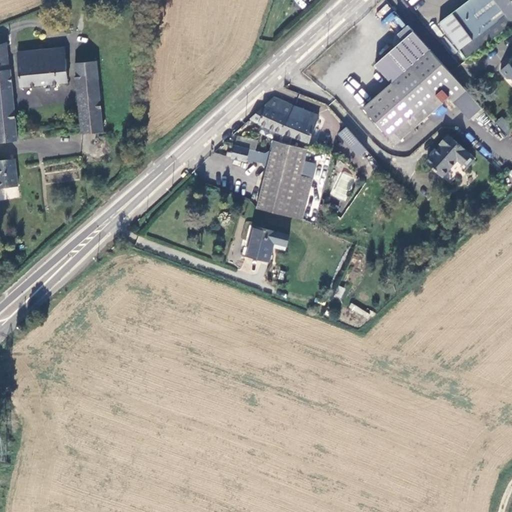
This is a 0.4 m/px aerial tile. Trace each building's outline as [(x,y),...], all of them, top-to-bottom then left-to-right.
[(470,58),(511,25),(511,0),(470,0),(442,22),(470,58)] [(471,121),(484,108),(411,25),(401,34),(407,40),(378,65),(395,84),(367,109),(398,143),(451,98),(471,121)] [(63,50),(17,54),(21,85),(65,82),(63,50)] [(511,63),(511,62),(502,70),(509,78),(511,77),(511,63)] [(80,134),(102,132),(94,63),(74,65),(80,134)] [(0,142),(16,141),(9,71),(7,71),(0,71),(0,142)] [(352,94),(360,85),(352,77),(344,86),(352,94)] [(353,96),(361,104),(369,96),(361,88),(353,96)] [(295,108),(275,98),(271,102),(266,111),(262,109),(249,120),(282,135),(283,133),(295,108)] [(319,118),(295,108),(283,133),(308,143),(319,118)] [(368,153),(347,130),(340,137),(360,159),(368,153)] [(444,146),(429,163),(445,177),(460,160),(466,165),(473,155),(450,136),(443,145),(444,146)] [(254,162),(260,143),(236,139),(230,160),(251,164),(252,162),(254,162)] [(278,152),(281,143),(279,143),(273,141),(272,144),(271,151),(278,152)] [(266,168),(256,209),(255,211),(288,218),(299,179),(305,160),(293,156),(296,147),(281,143),(278,152),(271,151),(272,144),(260,143),(254,162),(261,164),(264,168),(266,168)] [(0,188),(17,187),(15,165),(14,160),(0,161),(0,188)] [(310,182),(299,179),(288,218),(300,221),(310,182)] [(341,210),(333,207),(330,213),(338,217),(341,210)] [(286,234),(252,228),(248,256),(269,261),(273,242),(284,244),(286,234)] [(340,278),(334,297),(370,312),(374,299),(355,291),(357,285),(340,278)]
